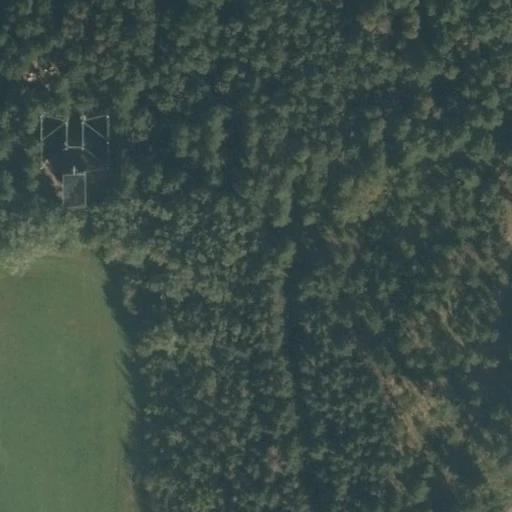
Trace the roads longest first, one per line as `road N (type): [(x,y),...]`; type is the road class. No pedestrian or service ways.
road 1 (unknown): [(511,241),(483,390),(432,511)]
road 2 (unknown): [(511,98),(499,147),(511,234)]
